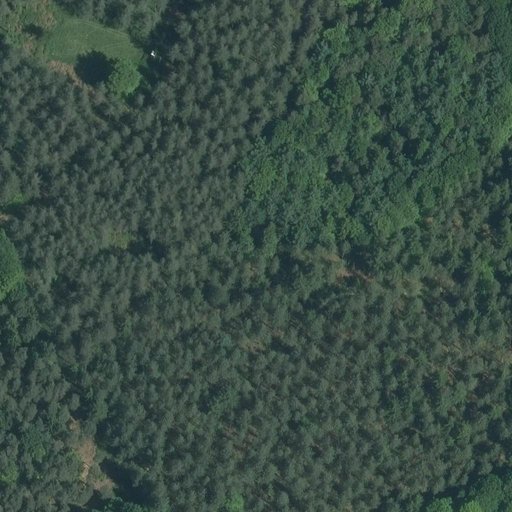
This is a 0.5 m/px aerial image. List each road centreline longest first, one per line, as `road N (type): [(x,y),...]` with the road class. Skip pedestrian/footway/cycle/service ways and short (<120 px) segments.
road 1 (track): [(140,511),(0,260)]
road 2 (track): [(0,186),(51,173),(148,115),(168,60),(140,46)]
